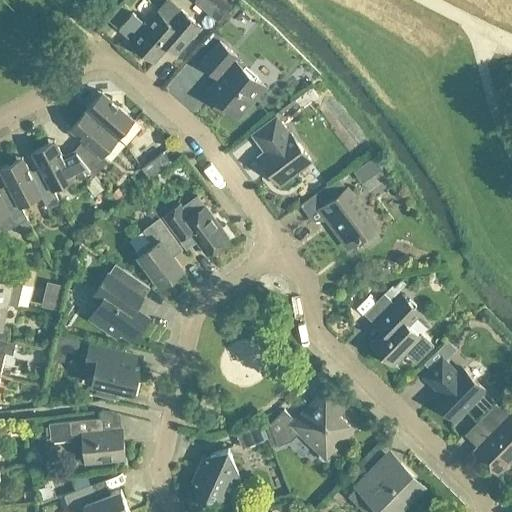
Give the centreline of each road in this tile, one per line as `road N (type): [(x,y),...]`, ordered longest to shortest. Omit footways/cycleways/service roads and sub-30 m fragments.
road 1 (residential): [(0,118),(54,89),(94,53),(194,133),(282,246)]
road 2 (residential): [(494,511),(318,331),(307,277),(282,246)]
road 3 (residential): [(165,511),(155,486),(196,310),(282,246)]
